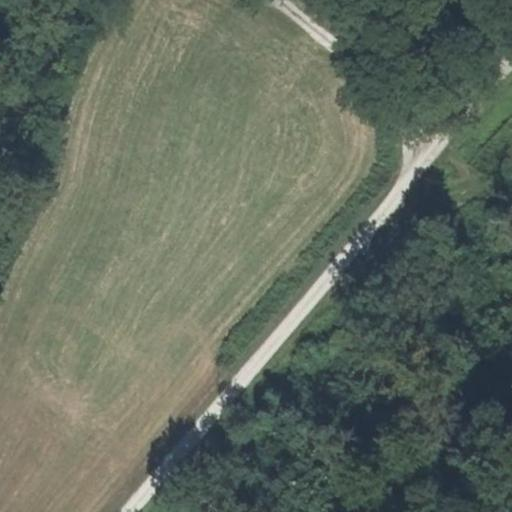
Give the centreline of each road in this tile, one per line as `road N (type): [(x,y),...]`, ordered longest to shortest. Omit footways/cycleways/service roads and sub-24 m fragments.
road 1 (track): [(132,511),(511,71)]
road 2 (track): [(289,0),(393,101),(435,158)]
